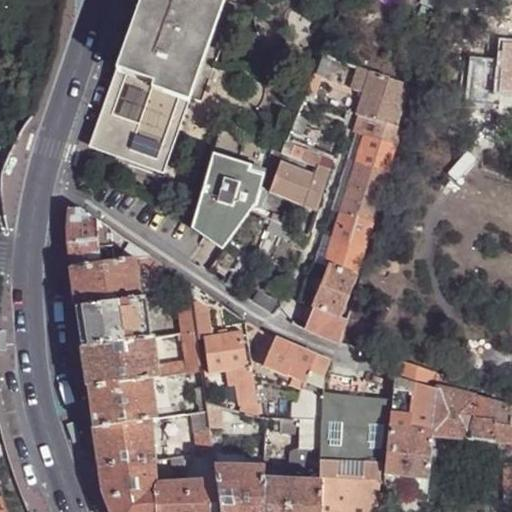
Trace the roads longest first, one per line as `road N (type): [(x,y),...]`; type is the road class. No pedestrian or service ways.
road 1 (residential): [(43,174),(265,324),(382,369)]
road 2 (residential): [(29,266),(38,388),(74,511)]
road 3 (residential): [(102,0),(43,174)]
